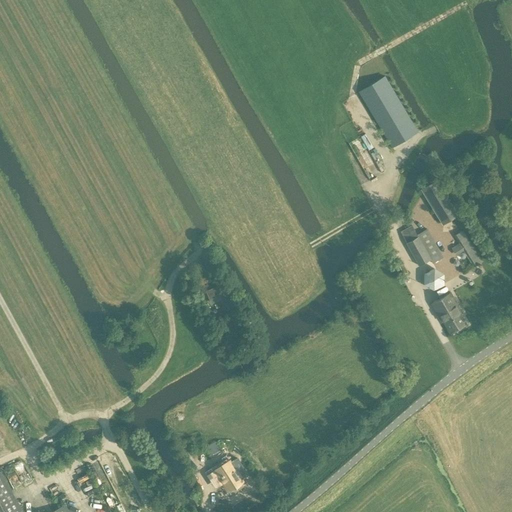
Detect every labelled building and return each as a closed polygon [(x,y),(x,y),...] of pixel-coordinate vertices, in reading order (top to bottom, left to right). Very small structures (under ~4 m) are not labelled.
[(385,76),(360,92),(392,147),(418,132),(385,76)] [(443,224),(458,215),(437,180),(422,190),(443,224)] [(420,265),(431,259),(433,263),(443,257),(427,229),(417,235),(412,226),(401,232),(414,255),(420,265)] [(456,254),(463,249),(475,267),(483,262),(463,230),(455,236),(460,243),(452,248),(456,254)] [(424,284),(434,290),(444,285),(444,274),(435,268),(424,273),(424,284)] [(219,295),(223,306),(231,303),(223,284),(206,290),(209,299),(219,295)] [(450,293),(431,304),(442,322),(443,321),(450,333),(466,324),(460,315),(462,314),(450,293)] [(217,319),(229,326),(233,318),(221,312),(217,319)] [(242,481),(238,475),(243,473),(243,471),(239,465),(238,465),(234,468),(229,461),(212,472),(217,479),(219,477),(228,490),(242,481)] [(1,470),(0,470),(0,511),(23,511),(24,511),(1,470)]
